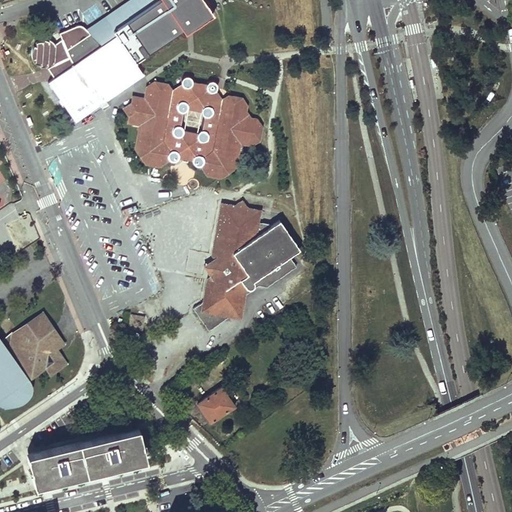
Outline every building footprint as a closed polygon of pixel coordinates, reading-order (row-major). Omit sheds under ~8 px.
[(202,3),(205,1),(204,0),(136,0),(88,33),(85,31),(83,29),(81,29),(79,28),(78,28),(76,29),(60,36),(63,42),(56,47),(53,44),(51,42),(49,41),(49,43),(43,42),(42,43),(37,45),(37,49),(34,48),(33,51),(33,54),(33,57),(33,59),(34,62),(36,61),(36,64),(42,67),(41,69),(47,68),(48,70),(52,68),(58,77),(55,80),(48,84),(75,122),(142,77),(134,65),(181,32),(184,36),(212,18),(202,3)] [(69,0),(55,6),(61,20),(80,12),(75,0),(69,0)] [(136,0),(130,0),(85,31),(88,33),(136,0)] [(52,68),(48,70),(55,80),(58,77),(52,68)] [(182,84),(182,85),(187,88),(185,94),(174,92),(168,85),(157,82),(146,99),(135,97),(133,103),(126,109),(131,115),(130,122),(142,125),(137,148),(148,164),(161,166),(171,159),(172,160),(174,161),(176,161),(178,160),(179,159),(181,157),(183,157),(190,158),(193,159),(194,161),(194,163),(196,165),(197,166),(199,166),(202,165),(209,175),(221,177),(236,168),(241,143),(252,145),(260,140),(263,127),(257,120),(254,122),(244,108),(247,106),(242,98),(229,96),(223,101),(210,99),(212,92),(213,92),(214,92),(215,92),(217,90),(218,89),(218,88),(218,86),(218,85),(217,84),(216,83),(215,82),(214,81),(213,81),(211,81),(210,82),(209,83),(208,84),(207,85),(207,86),(207,87),(194,84),(194,83),(194,82),(194,80),(193,79),(192,78),(191,77),(189,76),(188,76),(186,76),(185,77),(184,78),(183,79),(182,80),(182,82),(182,83),(182,84)] [(187,88),(182,85),(174,92),(185,94),(187,88)] [(213,92),(212,92),(210,99),(223,101),(229,96),(215,92),(214,92),(213,92)] [(257,120),(247,106),(244,108),(254,122),(257,120)] [(212,295),(205,300),(193,307),(194,309),(293,241),(279,220),(270,226),(268,224),(257,221),(259,211),(228,205),(221,210),(219,219),(224,226),(220,249),(219,256),(223,263),(222,276),(215,280),(212,295)] [(208,279),(205,300),(212,295),(215,280),(222,276),(223,263),(219,256),(220,249),(224,226),(219,219),(212,255),(203,265),(208,279)] [(299,249),(293,241),(194,309),(208,329),(242,307),(246,286),(247,287),(248,287),(249,288),(250,288),(251,288),(252,287),(253,286),(254,285),(266,287),(281,277),(279,274),(287,269),(289,271),(296,266),(289,256),(299,249)] [(42,313),(1,342),(0,340),(0,408),(6,410),(12,409),(20,407),(26,404),(30,400),(32,395),(33,391),(32,386),(30,382),(44,371),(49,378),(68,365),(56,350),(64,345),(42,313)] [(142,331),(145,317),(130,314),(127,328),(142,331)] [(234,405),(221,386),(197,403),(204,414),(210,410),(215,418),(234,405)] [(215,418),(210,410),(204,414),(209,422),(215,418)] [(126,464),(145,460),(137,428),(27,455),(35,487),(66,479),(126,464)]
